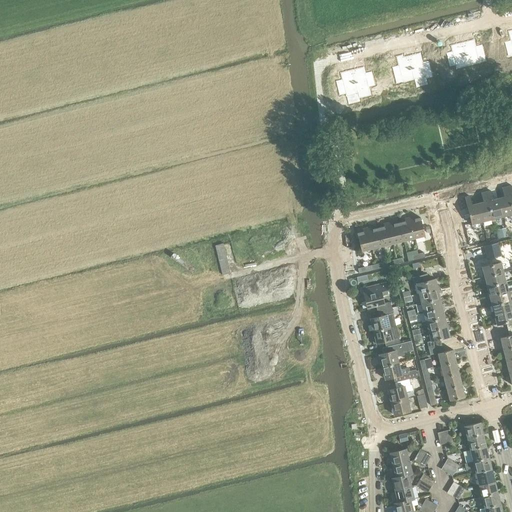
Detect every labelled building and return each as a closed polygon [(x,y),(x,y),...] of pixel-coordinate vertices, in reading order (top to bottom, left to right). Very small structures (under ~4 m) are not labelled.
[(474,40),(462,43),(468,66),(480,63),(479,60),(485,59),(482,46),(476,47),(474,40)] [(452,52),(446,53),(450,67),(456,65),(457,69),(468,66),(462,43),(451,46),(452,52)] [(421,53),(409,56),(415,79),(433,75),(429,61),(423,63),(421,53)] [(399,66),(393,68),(397,81),(403,80),(403,82),(415,79),(409,56),(404,57),(403,55),(397,57),(399,66)] [(365,67),(353,70),(359,94),(371,91),(370,87),(376,85),(373,72),(367,73),(365,67)] [(344,80),(338,82),(341,95),(347,94),(348,97),(359,94),(353,70),(342,73),(344,80)] [(511,216),(511,209),(506,187),(501,188),(504,197),(498,198),(502,216),(511,214),(511,216)] [(490,191),(485,192),(492,221),(494,221),(494,219),(502,216),(498,198),(493,199),(490,191)] [(491,222),(492,221),(485,192),(480,193),(483,202),(477,203),(482,222),(490,219),(491,222)] [(473,224),(482,222),(477,203),(472,204),(470,196),(464,197),(472,227),(473,226),(473,224)] [(413,216),(409,217),(414,238),(425,236),(420,217),(414,219),(413,216)] [(404,218),(405,221),(399,222),(403,241),(414,238),(409,217),(404,218)] [(392,221),(388,222),(393,244),(403,241),(399,222),(393,224),(392,221)] [(383,224),(384,226),(378,227),(382,246),(393,244),(388,222),(383,224)] [(371,226),(367,228),(372,249),(382,246),(378,227),(372,229),(371,226)] [(361,251),(372,249),(367,228),(362,229),(363,231),(357,233),(361,251)] [(505,228),(496,230),(498,239),(507,236),(505,228)] [(215,245),(222,274),(230,272),(223,242),(215,245)] [(499,249),(498,243),(484,246),(485,252),(499,249)] [(485,252),(487,259),(501,255),(499,249),(485,252)] [(416,250),(406,253),(408,261),(419,258),(418,253),(417,253),(416,250)] [(481,274),(482,277),(503,271),(501,262),(481,267),(483,273),(481,274)] [(371,270),(377,269),(375,264),(357,268),(358,273),(371,270)] [(506,281),(503,271),(482,277),(483,280),(485,280),(486,286),(506,281)] [(416,285),(418,293),(439,288),(438,285),(436,285),(434,278),(428,280),(426,274),(412,277),(414,285),(416,285)] [(508,290),(506,281),(486,286),(488,292),(486,293),(486,296),(508,290)] [(375,306),(377,311),(391,307),(390,301),(384,303),(382,296),(388,294),(385,282),(362,288),(367,308),(375,306)] [(418,293),(421,302),(440,298),(438,291),(439,290),(439,288),(418,293)] [(491,305),(510,300),(508,290),(486,296),(487,299),(490,299),(491,305)] [(421,302),(423,312),(444,307),(443,303),(441,304),(440,298),(421,302)] [(511,309),(511,305),(510,300),(491,305),(493,311),(491,312),(491,315),(511,309)] [(395,323),(391,307),(377,311),(378,316),(370,318),(372,328),(395,323)] [(445,310),(444,307),(423,312),(426,322),(444,317),(443,311),(445,310)] [(506,323),(507,329),(511,327),(511,309),(491,315),(492,319),(494,318),(496,325),(506,323)] [(426,322),(428,331),(449,326),(448,322),(446,323),(444,317),(426,322)] [(400,343),(395,323),(372,328),(375,338),(372,339),(373,344),(384,341),(386,347),(400,343)] [(428,349),(430,355),(437,353),(443,352),(442,345),(440,339),(449,337),(448,330),(450,330),(449,326),(428,331),(430,341),(427,342),(428,349)] [(503,349),(511,346),(511,334),(509,335),(500,338),(503,349)] [(397,357),(404,355),(403,353),(413,350),(410,341),(400,343),(386,347),(387,352),(379,354),(382,367),(399,363),(397,357)] [(506,361),(511,359),(511,346),(503,349),(506,361)] [(443,352),(437,353),(440,365),(455,361),(452,349),(443,352)] [(458,373),(455,361),(440,365),(443,377),(458,373)] [(400,369),(399,363),(382,367),(385,379),(393,377),(394,382),(409,379),(420,376),(418,370),(416,371),(415,369),(409,371),(408,367),(400,369)] [(427,368),(422,370),(425,382),(430,380),(427,368)] [(443,377),(446,389),(462,385),(458,373),(443,377)] [(410,384),(409,379),(394,382),(395,388),(387,390),(390,402),(408,398),(406,392),(413,390),(411,383),(410,384)] [(430,380),(425,382),(428,394),(433,392),(436,391),(434,384),(431,384),(430,380)] [(465,397),(462,385),(446,389),(450,401),(465,397)] [(433,392),(428,394),(431,405),(436,404),(433,392)] [(424,393),(418,395),(416,395),(420,408),(427,406),(424,393)] [(411,410),(408,398),(390,402),(393,415),(411,410)] [(464,426),(467,438),(483,434),(479,422),(464,426)] [(449,429),(443,431),(446,443),(452,441),(449,429)] [(440,444),(446,443),(443,431),(437,432),(440,444)] [(485,446),(483,434),(467,438),(470,450),(485,446)] [(470,450),(473,461),(488,457),(485,446),(470,450)] [(389,452),(393,465),(409,461),(406,448),(389,452)] [(413,460),(419,463),(425,452),(420,448),(413,460)] [(419,463),(424,466),(431,455),(425,452),(419,463)] [(491,469),(488,457),(473,461),(464,463),(466,469),(474,467),(476,473),(491,469)] [(441,469),(446,472),(453,461),(447,458),(441,469)] [(393,465),(396,477),(408,474),(412,473),(409,461),(393,465)] [(458,465),(453,461),(446,472),(452,476),(458,465)] [(478,484),(494,481),(491,469),(476,473),(478,484)] [(423,473),(419,479),(431,486),(434,480),(423,473)] [(411,486),(408,474),(396,477),(391,478),(394,490),(411,486)] [(428,492),(431,486),(419,479),(416,485),(428,492)] [(497,492),(494,481),(478,484),(481,496),(497,492)] [(447,492),(452,496),(459,485),(453,482),(447,492)] [(464,488),(459,485),(452,496),(457,499),(464,488)] [(410,499),(414,498),(411,486),(394,490),(397,501),(397,503),(410,499)] [(481,496),(484,508),(500,504),(497,492),(481,496)] [(425,498),(422,504),(434,511),(437,505),(425,498)] [(405,511),(412,510),(410,499),(397,503),(397,501),(393,502),(395,511),(405,511)]
